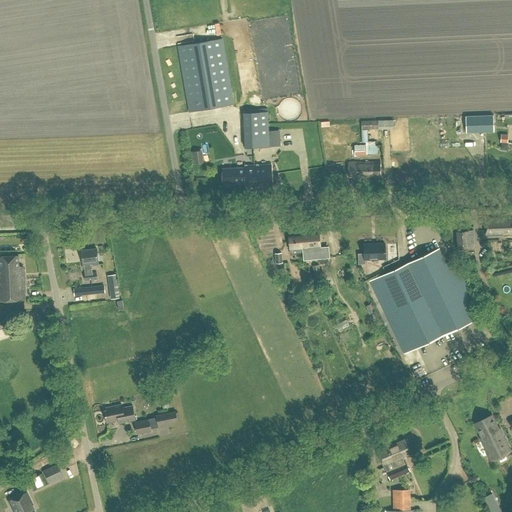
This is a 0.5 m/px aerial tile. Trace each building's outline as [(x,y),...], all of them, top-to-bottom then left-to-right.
[(233,105),(221,39),(177,47),(188,112),(233,105)] [(269,146),(267,111),(243,113),(244,147),(269,146)] [(494,115),(466,115),(466,132),(494,131),(494,115)] [(380,125),(367,125),(367,139),(371,139),(371,129),(380,129),(380,125)] [(365,145),(354,145),(354,156),(366,155),(365,145)] [(192,152),(194,163),(205,161),(203,150),(192,152)] [(380,176),(379,162),(347,163),(348,177),(380,176)] [(271,191),(270,165),(245,166),(245,168),(222,168),(222,185),(245,184),(245,187),(252,191),(271,191)] [(511,219),(496,219),(496,217),(485,217),(485,235),(502,235),(502,236),(511,236),(511,219)] [(473,247),(473,230),(457,230),(457,247),(473,247)] [(319,233),(305,234),(306,248),(320,247),(319,233)] [(306,248),(305,234),(288,235),(290,252),(306,250),(306,248)] [(386,259),(386,242),(364,243),(364,253),(358,253),(359,264),(365,263),(365,259),(386,259)] [(475,318),(439,246),(371,280),(407,353),(475,318)] [(99,263),(97,249),(83,251),(86,273),(84,273),(85,280),(98,278),(97,272),(93,273),(92,264),(99,263)] [(283,262),(282,252),(275,253),(275,263),(283,262)] [(20,264),(19,254),(0,255),(1,268),(0,267),(0,300),(25,299),(24,267),(20,264)] [(322,286),(320,264),(312,265),(315,287),(322,286)] [(119,297),(117,281),(109,282),(111,298),(119,297)] [(104,285),(86,287),(87,295),(105,293),(104,285)] [(482,403),(489,399),(486,394),(479,399),(482,403)] [(122,407),(122,404),(106,407),(106,410),(104,410),(107,422),(118,420),(119,423),(136,419),(133,405),(122,407)] [(178,421),(175,411),(156,415),(158,426),(178,421)] [(492,415),(475,424),(482,437),(480,438),(490,459),(497,456),(503,453),(510,450),(500,429),(499,429),(492,415)] [(151,430),(149,418),(135,421),(137,433),(151,430)] [(405,438),(388,445),(400,473),(409,469),(406,462),(405,462),(403,457),(412,454),(405,438)] [(400,473),(388,445),(387,442),(376,446),(384,465),(386,464),(388,469),(387,469),(390,477),(400,473)] [(65,455),(75,456),(76,446),(65,446),(65,455)] [(64,477),(58,463),(43,470),(49,483),(64,477)] [(33,485),(35,490),(47,485),(45,480),(33,485)] [(410,510),(410,489),(392,489),(393,510),(387,510),(386,511),(412,511),(413,510),(410,510)] [(34,504),(27,491),(9,500),(14,511),(35,511),(32,505),(34,504)]
